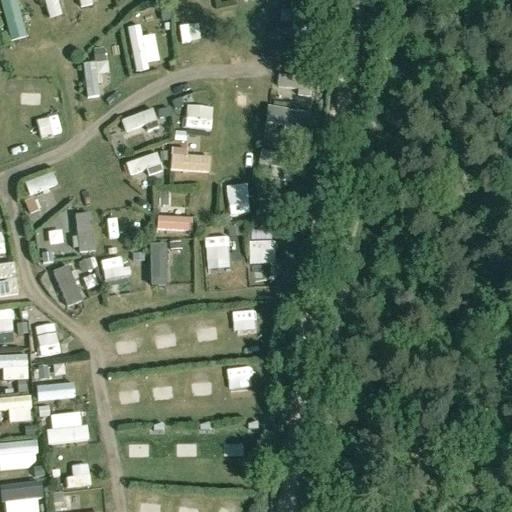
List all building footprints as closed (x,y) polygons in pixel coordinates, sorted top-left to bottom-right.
[(64,0),(47,0),(56,28),(72,23),(64,0)] [(84,0),(85,16),(97,16),(96,0),(84,0)] [(22,1),(10,5),(23,48),(35,45),(22,1)] [(146,33),(136,33),(139,81),(155,80),(155,69),(164,68),(163,40),(147,41),(146,33)] [(89,69),(91,107),(105,107),(103,69),(89,69)] [(31,119),(50,130),(64,107),(44,95),(31,119)] [(176,132),(164,134),(161,117),(128,123),(131,140),(154,137),(156,150),(178,146),(176,132)] [(276,134),(306,136),(307,124),(277,121),(276,134)] [(163,157),(131,167),(138,188),(169,177),(163,157)] [(281,180),(298,183),(302,164),(268,157),(265,172),(282,175),(281,180)] [(58,170),(37,178),(45,200),(66,193),(58,170)] [(240,214),(241,225),(258,223),(257,213),(240,214)] [(80,216),(82,251),(98,251),(96,216),(80,216)] [(113,244),(125,243),(123,220),(111,221),(113,244)] [(261,261),(282,260),(281,234),(260,235),(261,261)] [(234,241),(211,242),(213,270),(236,269),(234,241)] [(0,301),(24,298),(19,262),(0,265),(0,301)] [(110,290),(133,288),(132,263),(108,264),(110,290)] [(262,336),(261,313),(239,314),(240,337),(262,336)] [(175,323),(158,325),(161,351),(178,349),(175,323)] [(74,345),(42,344),(42,360),(73,361),(74,345)] [(0,371),(20,372),(20,352),(0,350),(0,371)] [(236,396),(259,395),(257,372),(234,373),(236,396)] [(194,395),(215,395),(215,374),(195,373),(194,395)] [(168,378),(169,400),(188,399),(186,377),(168,378)] [(117,416),(129,415),(130,416),(150,413),(146,383),(113,388),(117,416)] [(81,404),(79,385),(40,387),(41,406),(81,404)] [(0,421),(34,422),(35,398),(0,397),(0,421)] [(227,435),(229,464),(251,463),(250,433),(227,435)] [(165,459),(184,458),(183,434),(163,435),(165,459)] [(5,438),(4,459),(35,459),(35,438),(5,438)] [(92,492),(91,478),(70,479),(71,493),(92,492)] [(22,484),(24,507),(41,506),(39,482),(22,484)]
